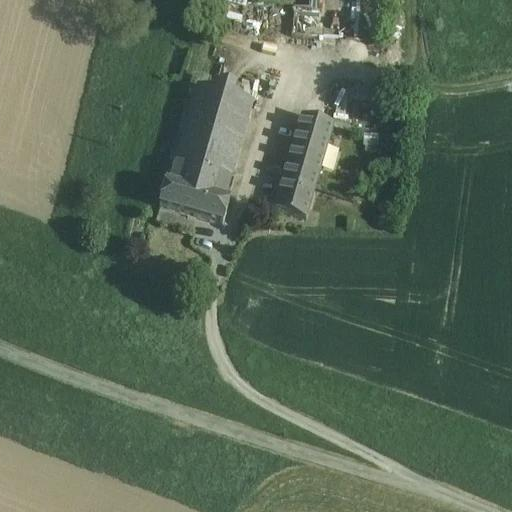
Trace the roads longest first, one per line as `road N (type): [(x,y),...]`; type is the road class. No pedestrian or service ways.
road 1 (unclassified): [(0,354),(467,511)]
road 2 (track): [(409,0),(413,40),(404,63),(383,78),(328,76),(277,96)]
road 3 (track): [(511,78),(437,91),(420,85),(413,40)]
